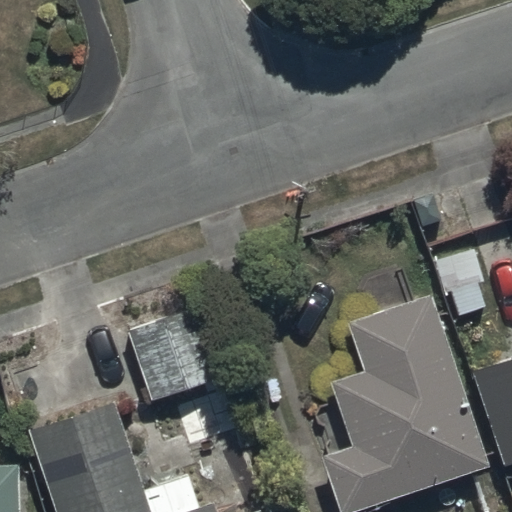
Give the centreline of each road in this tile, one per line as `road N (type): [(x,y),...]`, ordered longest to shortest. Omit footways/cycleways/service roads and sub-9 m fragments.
road 1 (residential): [(511,64),(229,158)]
road 2 (residential): [(229,158),(0,235)]
road 3 (residential): [(177,0),(229,158)]
